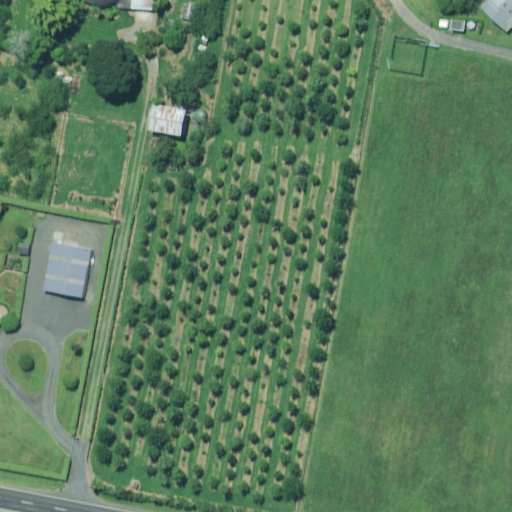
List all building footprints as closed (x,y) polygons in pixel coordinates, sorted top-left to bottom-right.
[(121,4),(124,2),(126,0),(84,0),(85,0),(87,3),(91,6),(94,8),(98,9),(102,10),(107,10),(111,9),(115,8),(118,5),(121,4)] [(157,0),(136,0),(136,10),(157,11),(157,0)] [(511,0),(495,0),(479,17),(505,41),(510,35),(511,36),(511,0)] [(452,30),(453,20),(442,19),(441,29),(452,30)] [(469,22),(454,21),(453,32),(468,33),(469,22)] [(192,112),(159,106),(154,131),(187,137),(192,112)] [(84,297),(93,249),(54,242),(45,289),(84,297)]
